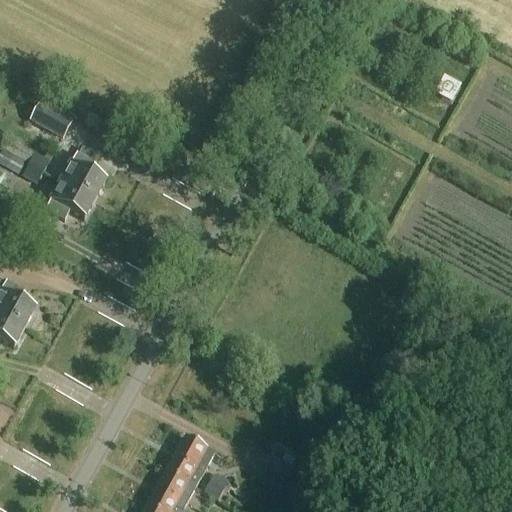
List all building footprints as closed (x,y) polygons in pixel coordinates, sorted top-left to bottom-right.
[(71,126),(39,109),(30,124),(62,141),(71,126)] [(59,185),(94,205),(104,186),(90,178),(94,170),(88,166),(93,158),(82,152),(77,160),(75,159),(71,168),(69,167),(59,185)] [(47,165),(33,158),(28,168),(42,176),(47,165)] [(19,178),(25,166),(13,160),(7,172),(19,178)] [(36,187),(42,176),(28,168),(22,180),(36,187)] [(83,224),(94,205),(59,185),(48,205),(42,202),(38,211),(64,225),(68,216),(83,224)] [(0,232),(9,238),(28,203),(9,193),(0,209),(0,232)] [(0,318),(24,332),(35,312),(20,304),(24,296),(0,282),(0,318)] [(0,344),(13,352),(24,332),(0,318),(0,344)] [(165,475),(195,491),(207,468),(214,457),(184,440),(175,456),(165,475)] [(312,496),(297,489),(269,473),(261,488),(304,511),(312,496)] [(183,511),(195,491),(165,475),(156,491),(146,509),(150,511),(183,511)] [(222,493),(209,486),(202,497),(216,504),(222,493)]
